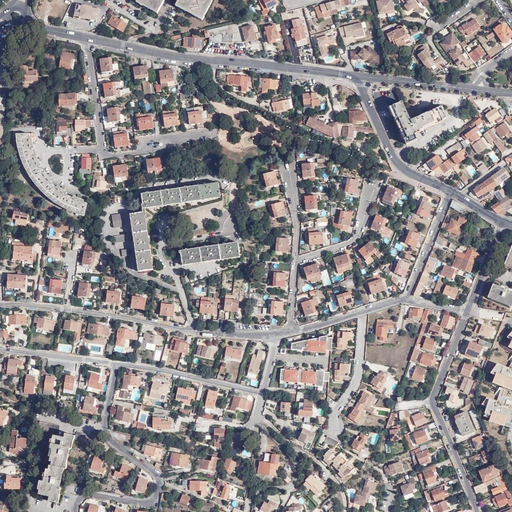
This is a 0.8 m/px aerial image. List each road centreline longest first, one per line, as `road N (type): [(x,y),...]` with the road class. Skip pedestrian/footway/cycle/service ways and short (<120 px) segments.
road 1 (secondary): [(88,38),(360,76)]
road 2 (residential): [(114,363),(103,428),(156,475),(157,490),(140,502),(81,495),(72,511)]
road 3 (tertiary): [(478,511),(431,399),(466,312)]
road 4 (residential): [(274,335),(194,333),(67,310)]
road 5 (residential): [(245,511),(258,492),(284,487),(296,470),(256,418),(259,394)]
road 6 (residential): [(88,38),(101,150),(144,151)]
road 7 (secondary): [(360,76),(395,160),(450,190)]
road 8 (residential): [(114,363),(259,394)]
road 9 (residential): [(373,183),(349,244),(294,261)]
road 10 (residential): [(404,300),(287,333)]
